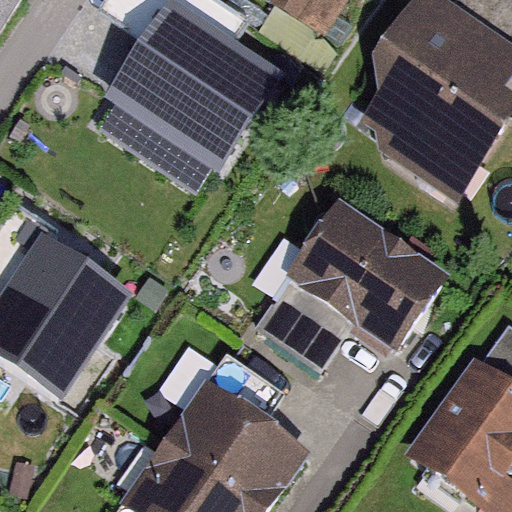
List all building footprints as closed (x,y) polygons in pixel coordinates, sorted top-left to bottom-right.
[(0,0),(0,35),(23,0),(0,0)] [(178,0),(122,0),(108,21),(146,47),(178,0)] [(312,0),(282,0),(276,9),(297,23),(312,0)] [(511,0),(468,0),(452,23),(430,7),(349,118),(465,202),(511,136),(511,111),(505,106),(511,96),(511,0)] [(273,96),(173,29),(119,108),(220,175),(273,96)] [(127,322),(44,267),(57,248),(11,218),(0,234),(0,376),(63,418),(127,322)] [(460,293),(348,218),(298,293),(411,367),(460,293)] [(511,511),(511,390),(488,373),(419,465),(483,511),(511,511)] [(286,511),(313,474),(213,403),(136,511),(286,511)]
